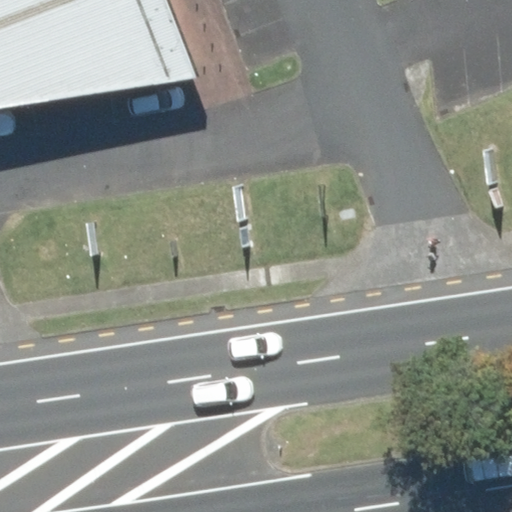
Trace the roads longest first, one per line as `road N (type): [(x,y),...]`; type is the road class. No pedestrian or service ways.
road 1 (primary): [(0,389),(511,309)]
road 2 (unknown): [(0,395),(89,511)]
